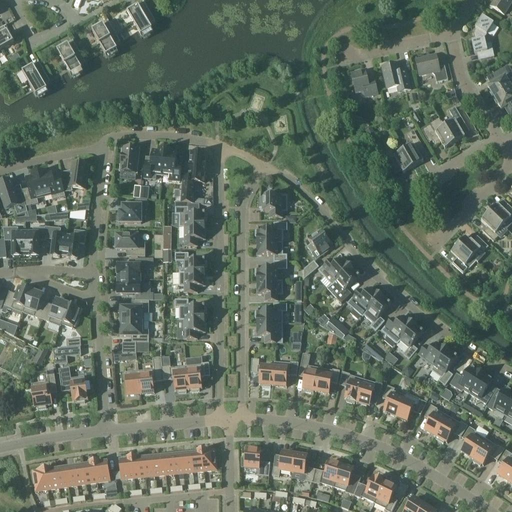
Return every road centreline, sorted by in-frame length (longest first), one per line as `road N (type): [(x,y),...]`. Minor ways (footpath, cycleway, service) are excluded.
road 1 (residential): [(511,368),(459,340),(285,173),(266,164)]
road 2 (tertiary): [(229,421),(329,428),(381,446),(485,511)]
road 3 (residential): [(218,150),(221,413),(229,421)]
road 4 (residential): [(266,164),(244,201),(242,411),(229,421)]
road 5 (residential): [(111,429),(93,266)]
road 6 (residential): [(437,244),(511,168),(504,146)]
road 7 (residential): [(93,266),(107,138)]
